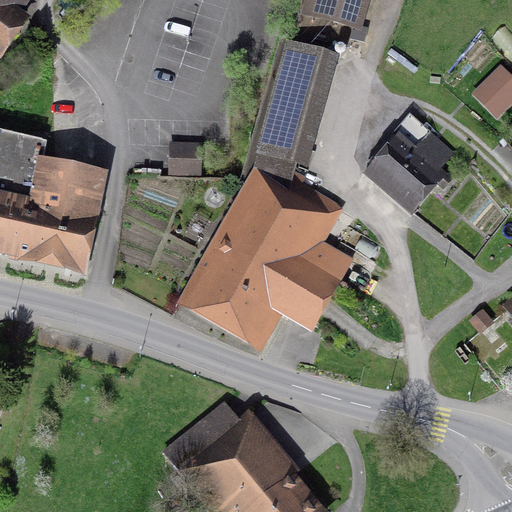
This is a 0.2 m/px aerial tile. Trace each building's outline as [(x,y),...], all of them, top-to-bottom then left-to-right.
[(0,0),(0,55),(2,57),(27,22),(14,13),(22,0),(25,0),(27,1),(28,0),(0,0)] [(352,28),(360,0),(313,0),(307,19),(352,28)] [(293,47),(262,159),(304,171),(314,174),(345,62),(293,47)] [(511,86),(508,81),(485,102),(498,116),(511,103),(511,86)] [(457,160),(411,119),(365,170),(411,211),(457,160)] [(0,250),(83,268),(103,177),(41,163),(45,141),(0,131),(0,250)] [(200,145),(170,145),(170,177),(200,177),(200,145)] [(344,220),(298,194),(304,171),(262,159),(259,173),(183,310),(267,357),(287,321),(308,333),(317,317),(331,324),(360,271),(326,252),(344,220)] [(481,314),(470,322),(478,333),(489,325),(481,314)] [(245,429),(227,408),(163,462),(185,487),(194,479),(222,511),(337,511),(257,419),(245,429)]
